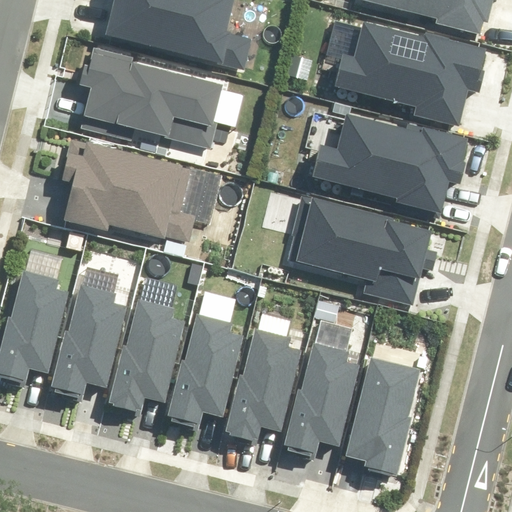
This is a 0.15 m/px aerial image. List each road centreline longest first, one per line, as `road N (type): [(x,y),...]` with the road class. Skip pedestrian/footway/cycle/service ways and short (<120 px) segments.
road 1 (residential): [(209,511),(0,458)]
road 2 (residential): [(461,511),(511,310)]
